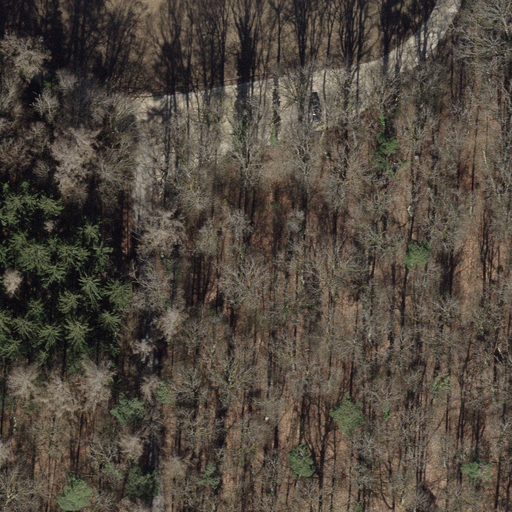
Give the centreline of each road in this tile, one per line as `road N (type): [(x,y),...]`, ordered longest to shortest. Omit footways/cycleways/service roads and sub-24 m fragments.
road 1 (unclassified): [(0,57),(74,81),(137,143),(159,511)]
road 2 (track): [(74,81),(135,100),(245,97),(350,78),(409,46),(440,0)]
road 3 (track): [(431,22),(511,136)]
